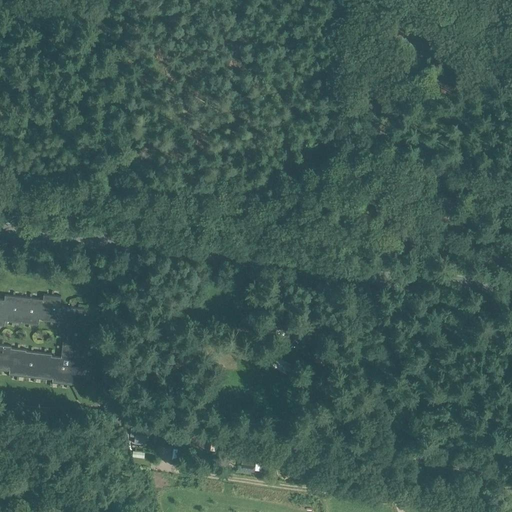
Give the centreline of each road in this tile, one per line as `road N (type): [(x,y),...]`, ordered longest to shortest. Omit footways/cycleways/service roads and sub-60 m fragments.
road 1 (secondary): [(511,288),(0,231)]
road 2 (track): [(363,206),(114,193),(127,139),(102,0)]
road 3 (track): [(511,84),(498,79),(372,95),(363,206)]
road 4 (unclassified): [(401,511),(378,449),(360,318)]
road 5 (track): [(511,480),(378,449)]
